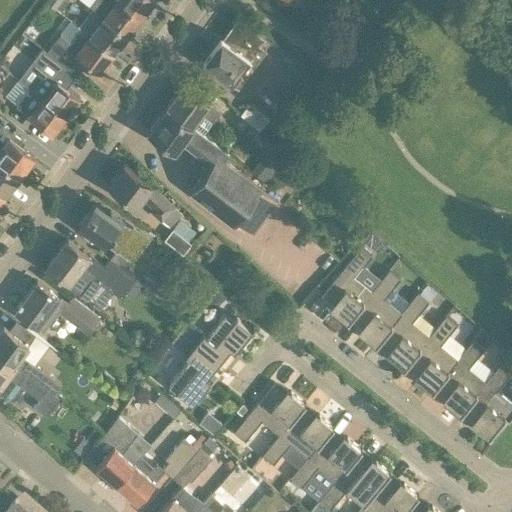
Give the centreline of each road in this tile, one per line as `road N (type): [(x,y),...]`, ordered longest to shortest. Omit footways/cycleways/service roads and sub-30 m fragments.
road 1 (residential): [(511,492),(299,322),(283,343),(486,511)]
road 2 (residential): [(0,279),(208,0)]
road 3 (residential): [(96,511),(0,431)]
